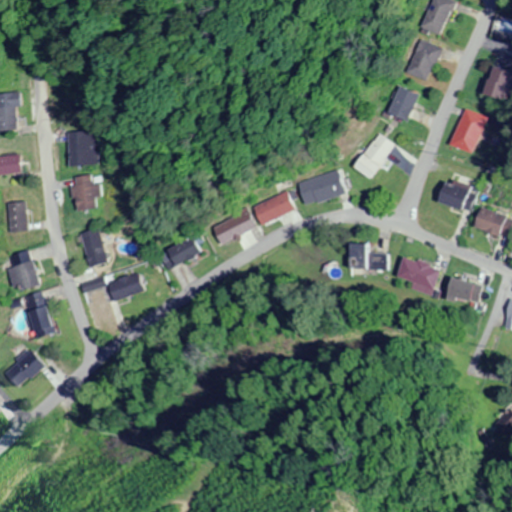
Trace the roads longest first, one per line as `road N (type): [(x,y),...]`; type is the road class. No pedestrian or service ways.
road 1 (residential): [(0,452),(123,342),(300,230),(336,220),(382,223),(511,279)]
road 2 (residential): [(94,365),(51,225),(43,148)]
road 3 (residential): [(398,227),(436,122),(489,30)]
